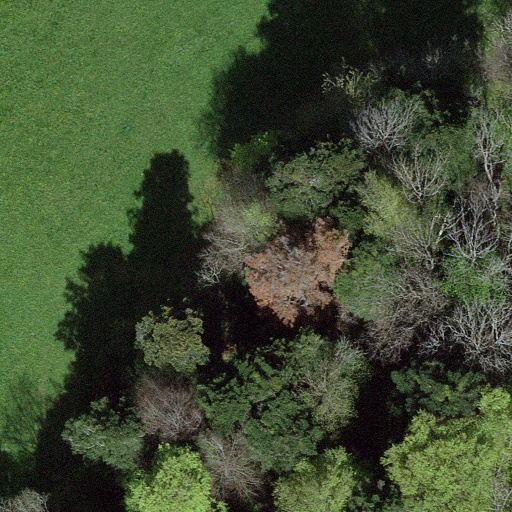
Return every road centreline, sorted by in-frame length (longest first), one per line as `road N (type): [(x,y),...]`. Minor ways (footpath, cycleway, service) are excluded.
road 1 (track): [(511,309),(433,351),(386,394),(292,511)]
road 2 (track): [(433,351),(372,178)]
